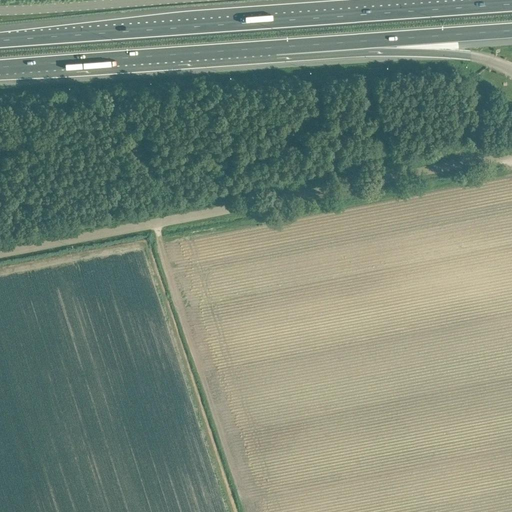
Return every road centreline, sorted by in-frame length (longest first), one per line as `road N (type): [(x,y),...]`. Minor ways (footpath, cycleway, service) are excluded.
road 1 (unclassified): [(0,255),(511,156)]
road 2 (motorway): [(511,3),(0,40)]
road 3 (motorway): [(0,68),(273,47)]
road 4 (motorway): [(273,47),(457,54),(511,71)]
road 5 (motorway): [(273,47),(511,30)]
road 6 (unclassified): [(0,12),(212,0)]
